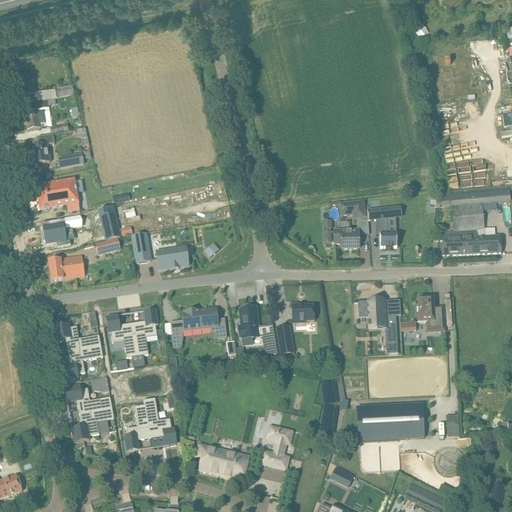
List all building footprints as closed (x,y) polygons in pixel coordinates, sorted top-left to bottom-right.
[(414,30),(421,39),(429,33),(422,24),(414,30)] [(22,97),(35,95),(35,94),(32,78),(31,70),(17,71),(18,72),(20,72),(21,79),(19,80),(22,97)] [(55,91),(35,94),(35,95),(36,102),(57,99),(57,98),(74,95),(72,87),(55,90),(55,91)] [(71,110),(72,118),(73,118),(73,120),(78,119),(77,117),(79,117),(77,109),(71,110)] [(46,128),(52,127),(49,110),(34,112),(24,114),(27,132),(40,130),(40,128),(46,127),(46,128)] [(50,128),(51,134),(68,131),(67,125),(50,128)] [(88,145),(85,129),(77,130),(78,135),(79,137),(80,136),(83,147),(88,145)] [(53,136),(47,137),(37,138),(38,146),(29,148),(32,166),(50,164),(47,146),(54,145),(53,136)] [(57,159),(59,169),(83,165),(81,155),(57,159)] [(74,181),(36,187),(40,211),(66,206),(68,213),(79,211),(78,204),(77,194),(84,193),(82,182),(75,183),(74,181)] [(104,189),(104,201),(115,201),(115,188),(104,189)] [(484,230),(482,206),(510,204),(509,190),(437,197),(436,209),(452,208),(454,230),(455,234),(459,234),(476,233),(477,233),(484,232),(484,230)] [(363,202),(339,206),(340,218),(352,217),(353,221),(366,219),(363,202)] [(367,211),(368,223),(369,223),(369,222),(375,222),(375,237),(379,237),(380,250),(380,249),(385,249),(385,251),(391,251),(391,249),(396,249),(396,250),(397,250),(396,235),(396,236),(387,236),(387,220),(392,220),(391,209),(367,211)] [(115,215),(100,218),(105,243),(121,239),(115,215)] [(45,228),(43,228),(46,246),(56,244),(57,248),(66,246),(63,231),(81,228),(79,217),(44,223),(45,228)] [(500,254),(500,238),(495,238),(494,229),(484,230),(484,232),(477,233),(476,233),(459,234),(460,256),(500,254)] [(443,257),(460,256),(459,234),(455,234),(454,230),(453,230),(453,234),(441,235),(443,257)] [(358,232),(334,233),(334,245),(341,245),(341,250),(359,250),(359,236),(358,236),(358,232)] [(146,234),(132,237),(135,256),(136,264),(150,262),(146,234)] [(117,242),(96,247),(98,257),(119,251),(117,242)] [(212,244),(204,252),(210,258),(218,251),(212,244)] [(188,267),(185,250),(156,254),(159,272),(170,270),(171,271),(179,270),(178,269),(188,267)] [(84,278),(84,275),(81,258),(49,263),(52,283),(84,278)] [(444,319),(434,319),(433,300),(431,300),(431,299),(431,298),(429,297),(427,298),(426,298),(425,299),(425,300),(418,300),(419,309),(417,309),(417,324),(426,323),(426,333),(445,332),(444,319)] [(378,303),(354,304),(354,305),(358,304),(358,317),(368,317),(371,317),(371,321),(371,324),(384,324),(385,342),(385,344),(388,344),(388,345),(397,344),(396,318),(396,317),(385,317),(384,304),(382,304),(382,305),(378,305),(378,303)] [(299,308),(299,306),(292,306),(293,325),(314,324),(314,307),(299,308)] [(262,337),(265,356),(277,354),(272,328),(258,329),(256,309),(239,311),(241,328),(239,328),(240,339),(242,339),(242,340),(251,339),(259,338),(262,337)] [(216,311),(199,313),(201,330),(210,329),(211,332),(215,340),(227,339),(224,320),(217,321),(216,311)] [(145,323),(132,326),(137,359),(142,358),(148,357),(146,340),(157,338),(155,327),(157,327),(155,312),(148,313),(145,314),(144,314),(145,323)] [(183,340),(182,333),(201,330),(199,313),(199,312),(183,314),(183,315),(182,315),(183,322),(170,324),(173,350),(181,349),(183,340)] [(113,319),(106,320),(109,335),(111,334),(112,345),(124,343),(126,360),(137,359),(132,326),(119,328),(117,319),(117,318),(116,318),(113,319)] [(399,323),(399,332),(415,332),(415,323),(399,323)] [(68,327),(54,329),(55,337),(56,341),(56,343),(65,341),(68,354),(101,348),(99,337),(79,341),(77,329),(69,330),(68,327)] [(289,328),(276,330),(281,357),(283,356),(284,360),(294,359),(293,355),(294,355),(289,328)] [(233,344),(226,345),(228,355),(235,353),(233,344)] [(70,368),(61,369),(61,371),(62,374),(63,383),(78,380),(77,377),(85,375),(83,363),(103,359),(101,348),(68,354),(70,368)] [(107,381),(99,382),(101,392),(102,395),(109,393),(107,381)] [(79,389),(65,391),(66,399),(67,403),(67,405),(67,404),(76,403),(79,416),(112,410),(110,399),(90,403),(88,391),(80,392),(79,389)] [(155,400),(144,402),(145,407),(150,440),(163,438),(165,448),(166,448),(169,447),(176,446),(174,431),(171,431),(170,421),(158,423),(155,400)] [(423,440),(422,406),(357,409),(359,443),(423,440)] [(127,438),(125,439),(127,454),(134,452),(137,452),(138,452),(137,442),(150,440),(145,407),(134,409),(137,429),(126,431),(127,438)] [(72,431),(72,433),(73,436),(74,445),(89,442),(88,439),(99,437),(97,424),(114,421),(112,410),(79,416),(81,430),(72,431)] [(444,416),(445,438),(458,438),(458,416),(444,416)] [(508,432),(508,433),(511,432),(511,422),(507,423),(501,424),(502,433),(508,432)] [(266,456),(264,464),(284,469),(286,461),(282,460),(286,445),(289,446),(292,433),(279,430),(279,431),(271,429),(268,440),(276,442),(276,443),(277,443),(273,458),(266,456)] [(199,472),(201,472),(242,483),(248,460),(205,449),(199,472)] [(334,477),(332,480),(348,488),(353,478),(336,469),(332,476),(334,477)] [(0,500),(22,493),(16,477),(0,483),(0,500)]
